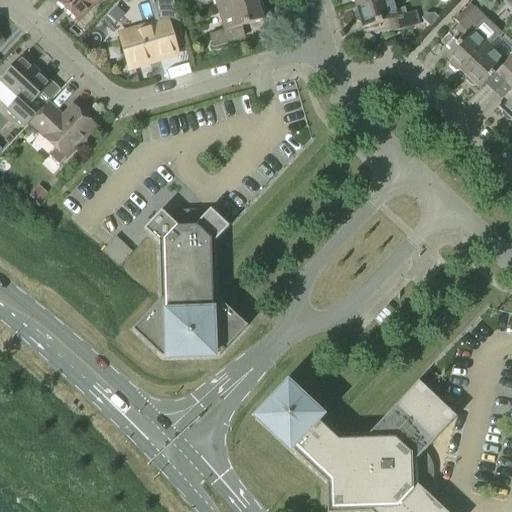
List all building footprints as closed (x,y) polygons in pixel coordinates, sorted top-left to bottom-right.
[(56,0),(56,1),(78,22),(98,0),(56,0)] [(154,3),(160,23),(120,35),(130,69),(176,55),(169,33),(181,29),(171,0),(158,0),(159,2),(154,3)] [(256,0),(249,0),(217,10),(223,31),(209,35),(213,49),(240,40),(237,28),(262,21),(261,16),(263,11),(261,4),(257,1),(256,0)] [(214,0),(217,10),(249,0),(214,0)] [(395,0),(378,0),(355,6),(356,10),(354,14),(356,22),(361,24),(362,29),(387,22),(391,34),(419,26),(415,12),(400,17),(395,0)] [(463,74),(490,45),(481,37),(492,25),(474,9),(454,30),(463,38),(445,58),(449,61),(449,66),(455,72),(460,72),(463,74)] [(422,20),(430,28),(439,20),(435,16),(426,16),(422,20)] [(511,54),(506,60),(490,45),(463,74),(465,76),(465,81),(471,87),(476,87),(480,90),(498,71),(507,80),(511,75),(511,54)] [(38,97),(49,85),(20,59),(0,81),(19,98),(7,112),(25,128),(46,105),(38,97)] [(511,121),(511,75),(507,80),(511,84),(511,91),(497,107),(501,111),(501,116),(507,121),(511,121)] [(83,140),(95,128),(72,107),(62,118),(49,106),(31,125),(44,137),(43,138),(55,149),(48,157),(58,166),(65,159),(66,159),(76,148),(79,151),(86,143),(83,140)] [(37,189),(29,198),(37,206),(46,197),(37,189)] [(228,228),(214,215),(210,211),(199,222),(193,216),(179,217),(172,223),(161,212),(144,231),(158,244),(160,301),(131,331),(161,359),(163,359),(164,372),(216,372),(216,357),(219,357),(247,328),(217,299),(215,243),(228,228)] [(128,250),(115,238),(107,247),(102,252),(118,267),(132,253),(128,250)] [(416,466),(417,458),(457,416),(419,379),(368,436),(340,437),(287,387),(256,420),(326,485),(326,511),(444,511),(432,501),(417,486),(416,481),(426,481),(426,465),(416,466)]
